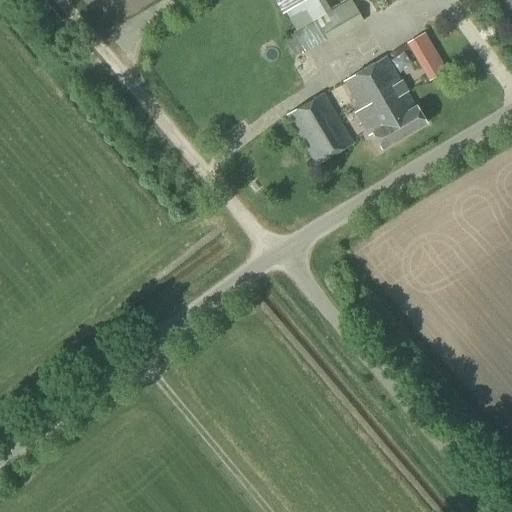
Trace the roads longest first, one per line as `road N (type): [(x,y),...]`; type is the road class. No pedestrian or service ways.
road 1 (unclassified): [(0,460),(278,251)]
road 2 (unclassified): [(500,511),(278,251)]
road 3 (track): [(278,251),(64,0)]
road 4 (unclassified): [(278,251),(511,110)]
